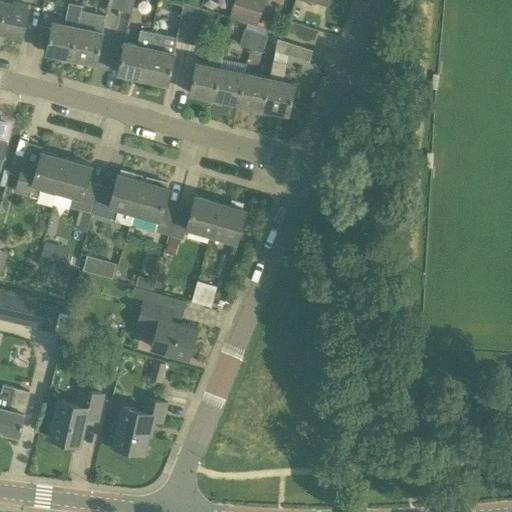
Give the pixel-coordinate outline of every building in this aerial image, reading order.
[(3,1),(0,16),(0,32),(20,36),(27,6),(12,2),(12,0),(2,0),(3,1)] [(108,0),(106,6),(118,10),(121,0),(108,0)] [(133,0),(121,0),(118,10),(130,14),(133,0)] [(242,21),(248,0),(233,0),(228,17),(242,21)] [(263,0),(248,0),(242,21),(256,26),(263,0)] [(70,58),(80,10),(81,5),(68,2),(63,24),(51,21),(45,53),(70,58)] [(187,43),(194,7),(183,3),(175,40),(176,40),(176,41),(187,43)] [(206,10),(194,7),(187,43),(199,46),(206,10)] [(80,10),(70,58),(95,63),(102,32),(101,32),(105,15),(80,10)] [(314,43),(318,29),(289,20),(284,34),(314,43)] [(239,45),(250,48),(255,32),(244,28),(239,45)] [(141,78),(152,32),(139,29),(136,45),(123,42),(116,73),(141,78)] [(152,32),(141,78),(167,84),(173,53),(160,50),(163,34),(152,32)] [(266,35),(255,32),(250,48),(261,52),(266,35)] [(312,49),(277,38),(274,51),(308,61),(312,49)] [(213,99),(220,67),(219,67),(223,49),(210,46),(206,65),(194,62),(188,94),(213,99)] [(268,77),(262,109),(288,114),(294,83),(282,80),(286,65),(272,61),(269,78),(268,77)] [(238,104),(244,72),(220,67),(213,99),(238,104)] [(262,109),(268,77),(244,72),(238,104),(262,109)] [(392,91),(381,90),(379,105),(390,107),(392,91)] [(56,191),(66,158),(40,151),(36,166),(21,161),(13,191),(37,198),(40,186),(56,191)] [(92,213),(100,185),(86,181),(90,165),(66,158),(56,191),(72,195),(68,206),(79,209),(91,213),(92,213)] [(133,213),(142,180),(134,178),(135,174),(120,170),(119,174),(117,173),(113,189),(100,185),(92,213),(129,224),(132,212),(133,213)] [(175,209),(176,207),(163,203),(167,187),(166,187),(167,183),(152,179),(150,182),(142,180),(133,213),(132,212),(129,224),(155,231),(168,235),(175,209)] [(168,235),(182,239),(185,228),(210,235),(219,202),(194,195),(190,211),(176,207),(175,209),(168,235)] [(219,202),(210,235),(235,242),(244,209),(219,202)] [(91,213),(79,209),(74,227),(86,231),(91,213)] [(177,243),(168,240),(164,252),(174,255),(177,243)] [(42,254),(58,258),(61,247),(45,243),(42,254)] [(92,272),(96,257),(86,255),(82,269),(92,272)] [(153,280),(145,278),(142,287),(151,289),(153,280)] [(210,306),(216,285),(197,280),(191,301),(210,306)] [(0,318),(52,332),(59,306),(0,290),(0,318)] [(143,299),(140,312),(136,325),(154,331),(150,347),(187,357),(196,327),(169,319),(172,308),(143,299)] [(115,375),(121,349),(111,347),(104,373),(115,375)] [(160,381),(165,363),(154,360),(149,378),(160,381)] [(2,431),(18,435),(29,391),(14,387),(9,409),(0,406),(0,428),(2,429),(2,431)] [(97,419),(103,394),(80,389),(77,403),(56,399),(48,436),(79,443),(85,416),(97,419)] [(162,421),(167,402),(144,397),(141,409),(121,405),(112,444),(143,451),(150,418),(162,421)]
